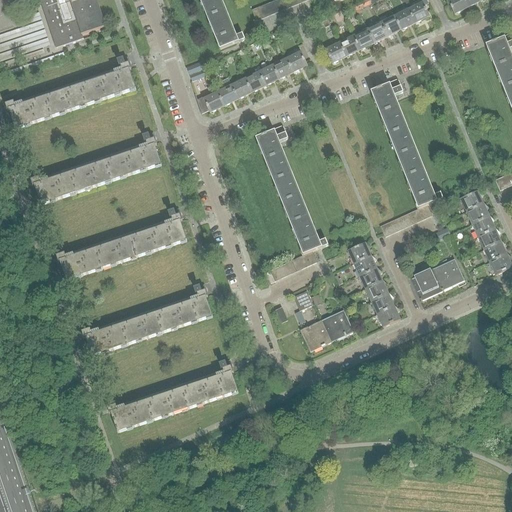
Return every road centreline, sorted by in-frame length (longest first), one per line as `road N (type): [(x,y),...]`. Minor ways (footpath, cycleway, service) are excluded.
road 1 (residential): [(511,282),(309,375),(290,374),(266,350),(195,138)]
road 2 (residential): [(195,138),(511,13)]
road 3 (residential): [(195,138),(149,0)]
